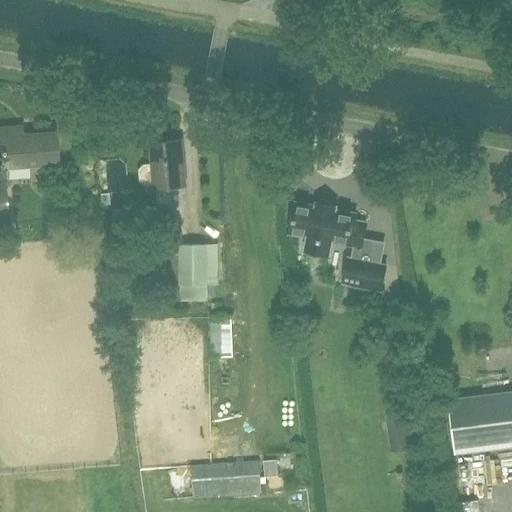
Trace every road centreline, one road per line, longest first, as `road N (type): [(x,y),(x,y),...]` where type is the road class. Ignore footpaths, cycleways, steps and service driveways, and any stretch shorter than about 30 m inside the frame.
road 1 (unclassified): [(0,59),(511,159)]
road 2 (track): [(226,12),(511,71)]
